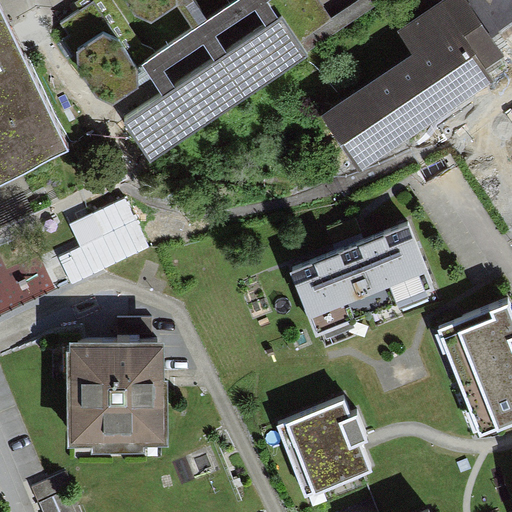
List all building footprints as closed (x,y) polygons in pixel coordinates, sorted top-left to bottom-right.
[(0,0),(0,182),(87,142),(17,0),(0,0)] [(132,104),(154,165),(324,55),(314,39),(342,19),(327,0),(249,0),(222,17),(210,0),(77,0),(60,12),(72,64),(132,104)] [(419,45),(330,104),(361,152),(505,57),(467,0),(439,0),(405,23),(419,45)] [(151,249),(136,218),(18,273),(28,294),(59,280),(64,290),(151,249)] [(419,222),(298,271),(324,335),(445,287),(419,222)] [(511,393),(511,301),(505,285),(447,308),(485,404),(511,393)] [(186,340),(91,340),(88,436),(185,438),(186,340)] [(367,463),(342,394),(282,415),(307,484),(367,463)] [(44,499),(46,511),(80,511),(76,492),(44,499)]
